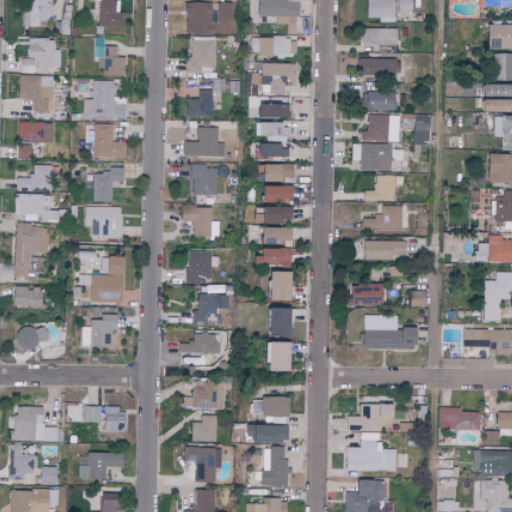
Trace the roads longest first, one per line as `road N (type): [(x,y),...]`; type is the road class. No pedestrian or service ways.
road 1 (residential): [(146,511),(158,0)]
road 2 (residential): [(318,511),(326,0)]
road 3 (residential): [(321,377),(511,381)]
road 4 (residential): [(0,377),(150,377)]
